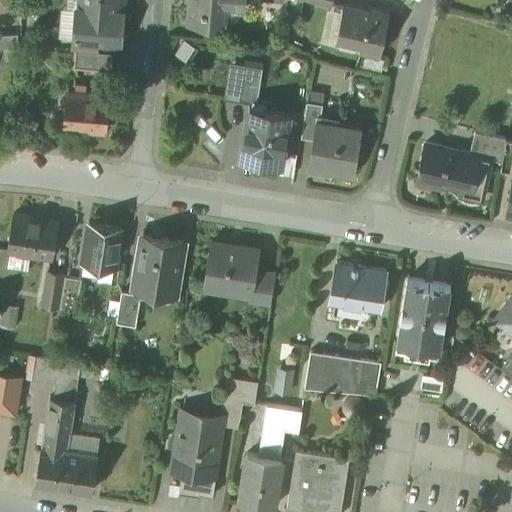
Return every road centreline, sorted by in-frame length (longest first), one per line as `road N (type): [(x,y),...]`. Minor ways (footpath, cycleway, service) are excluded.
road 1 (residential): [(372,234),(135,192)]
road 2 (residential): [(372,234),(424,0)]
road 3 (residential): [(135,192),(154,0)]
road 4 (residential): [(511,258),(372,234)]
road 5 (residential): [(135,192),(0,177)]
